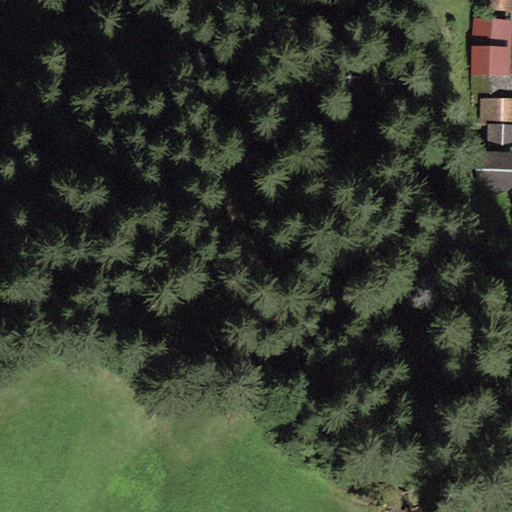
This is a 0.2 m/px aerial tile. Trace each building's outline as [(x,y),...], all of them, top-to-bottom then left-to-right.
[(511,12),(511,0),(477,0),(477,9),(511,12)] [(510,46),(511,20),(473,18),(471,45),(510,46)] [(509,75),(510,46),(471,45),(471,75),(509,75)] [(511,99),(511,74),(509,75),(471,75),(471,103),(479,103),(480,99),(511,99)] [(511,99),(480,99),(479,103),(479,126),(487,126),(511,126),(511,99)] [(511,146),(511,126),(487,126),(487,146),(511,146)] [(511,188),(511,152),(477,151),(475,187),(511,188)]
